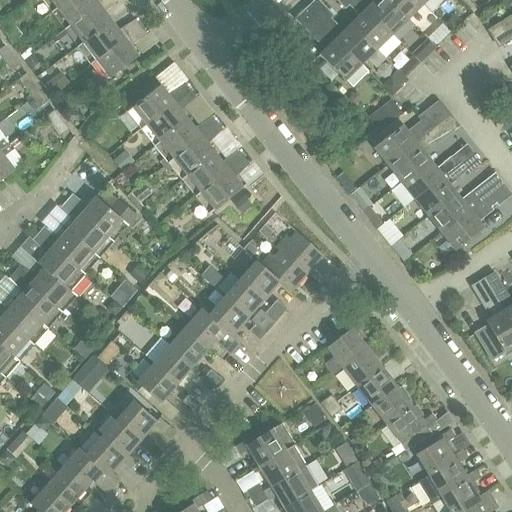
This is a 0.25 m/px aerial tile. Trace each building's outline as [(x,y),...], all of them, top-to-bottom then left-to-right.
[(42,0),(51,12),(67,0),(32,0),(36,4),(40,0),(42,0)] [(67,0),(51,12),(65,30),(103,0),(67,0)] [(103,0),(65,30),(77,47),(112,21),(105,12),(118,0),(103,0)] [(336,38),(361,65),(377,49),(351,23),(344,30),(331,17),(333,15),(318,0),(313,0),(306,7),(323,25),(336,38)] [(351,23),(377,49),(392,34),(367,8),(359,0),(336,0),(342,6),(346,3),(359,15),(351,23)] [(359,0),(367,8),(392,34),(408,19),(389,0),(359,0)] [(419,0),(389,0),(408,19),(424,4),(419,0)] [(323,25),(306,7),(295,18),(312,36),(315,32),(328,46),(320,54),(345,80),(361,65),(336,38),(323,25)] [(509,29),(511,26),(511,14),(503,19),(509,29)] [(112,21),(77,47),(90,64),(140,26),(135,19),(118,30),(112,21)] [(140,26),(90,64),(104,82),(138,56),(131,46),(146,33),(140,26)] [(0,49),(0,54),(4,61),(12,55),(5,45),(0,49)] [(12,55),(4,61),(12,70),(19,64),(12,55)] [(381,85),(392,96),(403,85),(393,74),(381,85)] [(175,102),(190,90),(184,83),(169,94),(161,85),(158,87),(153,81),(140,91),(145,98),(134,107),(127,112),(141,129),(148,124),(175,102)] [(32,98),(40,92),(33,82),(25,88),(32,98)] [(161,141),(188,119),(181,110),(196,97),(190,90),(175,102),(148,124),(141,129),(155,146),(161,141)] [(40,92),(32,98),(39,107),(47,101),(40,92)] [(378,109),(388,121),(401,111),(391,99),(378,109)] [(424,122),(431,130),(453,113),(442,100),(440,99),(419,115),(424,122)] [(202,136),(217,124),(211,117),(195,128),(188,119),(161,141),(155,146),(168,163),(175,158),(202,136)] [(61,119),(53,125),(60,135),(68,129),(61,119)] [(175,158),(168,163),(182,180),(188,175),(215,153),(208,144),(223,131),(217,124),(202,136),(175,158)] [(388,164),(416,142),(403,124),(374,146),(388,164)] [(430,145),(438,139),(431,131),(424,137),(430,145)] [(416,142),(388,164),(401,181),(430,159),(416,142)] [(11,151),(7,145),(0,149),(0,179),(13,170),(3,156),(11,151)] [(188,175),(182,180),(195,196),(201,191),(229,169),(244,157),(238,150),(222,162),(215,153),(188,175)] [(116,160),(125,170),(134,162),(125,152),(116,160)] [(450,171),(457,165),(450,156),(443,162),(450,171)] [(201,191),(195,196),(209,214),(216,209),(243,187),(235,178),(250,165),(244,157),(229,169),(201,191)] [(436,167),(430,159),(402,182),(415,199),(450,171),(443,162),(436,167)] [(457,165),(450,171),(457,179),(464,173),(457,165)] [(457,194),(450,185),(457,179),(450,171),(415,199),(428,216),(457,194)] [(359,188),(350,195),(363,211),(372,204),(359,188)] [(428,216),(441,233),(470,210),(484,199),(477,191),(463,202),(457,194),(428,216)] [(107,237),(114,242),(128,225),(137,216),(118,199),(109,209),(96,197),(88,206),(72,194),(66,201),(81,214),(107,237)] [(470,210),(441,233),(454,250),(484,228),(477,219),(491,207),(484,199),(470,210)] [(93,253),(99,258),(114,242),(107,237),(81,214),(66,201),(60,208),(74,221),(67,230),(93,253)] [(265,224),(259,231),(267,238),(273,231),(265,224)] [(85,275),(99,258),(93,253),(67,230),(59,238),(44,226),(38,233),(53,246),(79,269),(85,275)] [(275,248),(279,251),(306,275),(323,255),(297,231),(295,233),(290,239),(286,236),(275,248)] [(64,286),(70,291),(85,275),(79,269),(53,246),(38,233),(32,240),(46,254),(38,263),(44,268),(64,286)] [(249,242),(243,249),(251,257),(257,249),(249,242)] [(278,282),(290,293),(306,275),(279,251),(274,257),(270,254),(259,266),(278,282)] [(255,262),(239,280),(262,300),(278,282),(259,266),(255,262)] [(56,307),(62,313),(76,297),(70,291),(64,286),(44,268),(37,277),(21,264),(15,271),(30,284),(56,307)] [(42,324),(48,329),(62,313),(56,307),(30,284),(15,271),(9,278),(23,292),(16,301),(42,324)] [(486,279),(475,286),(484,301),(494,317),(486,321),(505,352),(511,347),(511,321),(505,310),(495,294),(486,279)] [(223,298),(246,318),(262,300),(239,280),(223,298)] [(122,307),(129,299),(117,288),(110,296),(122,307)] [(511,300),(509,297),(504,288),(495,294),(505,310),(511,321),(511,300)] [(223,298),(208,316),(239,344),(242,340),(234,332),(246,318),(223,298)] [(276,299),(270,306),(281,315),(287,309),(276,299)] [(42,324),(16,301),(8,309),(0,302),(0,315),(1,317),(28,340),(34,345),(48,329),(42,324)] [(281,315),(270,306),(265,313),(275,322),(281,315)] [(185,328),(208,348),(214,341),(229,355),(239,344),(208,316),(200,310),(185,328)] [(1,317),(0,315),(0,344),(14,357),(20,361),(34,345),(28,340),(1,317)] [(327,347),(333,355),(324,362),(333,373),(342,366),(366,347),(355,333),(363,326),(358,319),(348,326),(351,329),(327,347)] [(254,325),(248,331),(259,340),(265,334),(254,325)] [(185,328),(169,346),(192,366),(208,348),(185,328)] [(14,357),(0,344),(0,373),(5,378),(20,361),(14,357)] [(153,364),(176,384),(192,366),(169,346),(153,364)] [(366,347),(342,366),(357,385),(381,366),(366,347)] [(160,402),(176,384),(153,364),(137,382),(160,402)] [(381,366),(357,385),(371,404),(396,385),(381,366)] [(205,376),(215,385),(221,379),(210,370),(205,376)] [(215,385),(205,376),(199,383),(209,392),(215,385)] [(396,385),(371,404),(386,423),(410,404),(396,385)] [(189,394),(183,401),(193,410),(199,403),(189,394)] [(320,403),(326,410),(337,402),(331,394),(320,403)] [(49,406),(60,416),(67,407),(65,406),(56,398),(49,406)] [(134,400),(117,420),(148,447),(152,443),(144,436),(154,425),(161,432),(167,425),(159,418),(157,420),(134,400)] [(342,409),(337,402),(326,410),(331,417),(342,409)] [(410,404),(386,423),(402,444),(426,425),(428,428),(437,421),(431,414),(423,420),(410,404)] [(308,419),(319,412),(315,405),(304,412),(308,419)] [(117,420),(101,438),(132,465),(136,461),(128,454),(138,443),(146,450),(148,447),(117,420)] [(281,423),(272,429),(247,444),(245,441),(235,447),(240,455),(249,449),(258,465),(294,444),(281,423)] [(461,434),(455,437),(450,429),(440,435),(442,438),(416,454),(429,475),(456,459),(453,455),(462,450),(468,446),(461,434)] [(0,448),(9,439),(0,431),(0,448)] [(32,440),(22,431),(12,443),(21,452),(32,440)] [(361,433),(350,441),(355,449),(366,440),(361,433)] [(132,465),(101,438),(85,456),(116,483),(120,479),(113,472),(122,461),(130,468),(132,465)] [(258,465),(271,486),(306,464),(294,444),(258,465)] [(78,450),(62,468),(85,488),(92,481),(107,494),(116,483),(85,456),(78,450)] [(456,459),(429,475),(442,496),(468,480),(466,476),(458,463),(467,458),(462,450),(453,455),(456,459)] [(354,457),(343,463),(347,471),(359,464),(354,457)] [(319,485),(306,464),(271,486),(272,487),(264,491),(269,500),(277,496),(284,507),(310,491),(319,485)] [(85,488),(62,468),(46,486),(69,506),(85,488)] [(468,480),(442,496),(451,511),(459,511),(481,500),(478,496),(481,494),(474,482),(480,478),(475,470),(466,476),(468,480)] [(371,485),(365,475),(351,484),(356,493),(371,485)] [(251,499),(263,491),(258,484),(246,491),(251,499)] [(371,485),(360,492),(368,505),(379,498),(371,485)] [(30,504),(39,511),(64,511),(69,506),(46,486),(30,504)] [(267,499),(263,491),(251,499),(256,506),(267,499)] [(321,511),(323,511),(310,491),(284,507),(286,511),(321,511)] [(481,500),(459,511),(490,511),(498,508),(487,491),(481,494),(478,496),(481,500)] [(178,511),(198,511),(196,508),(205,503),(200,495),(191,501),(192,504),(178,511)] [(404,511),(395,496),(386,501),(392,511),(404,511)]
